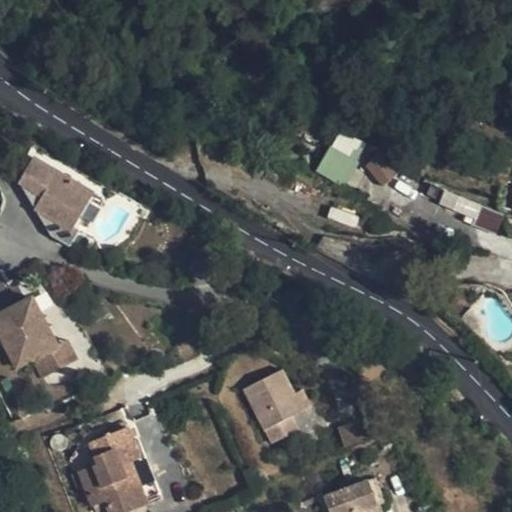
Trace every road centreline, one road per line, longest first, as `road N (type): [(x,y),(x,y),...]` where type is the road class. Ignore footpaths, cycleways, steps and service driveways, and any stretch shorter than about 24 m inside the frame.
road 1 (residential): [(0,78),(321,267)]
road 2 (residential): [(321,267),(274,301),(152,292),(0,228)]
road 3 (residential): [(321,267),(443,345),(511,417)]
